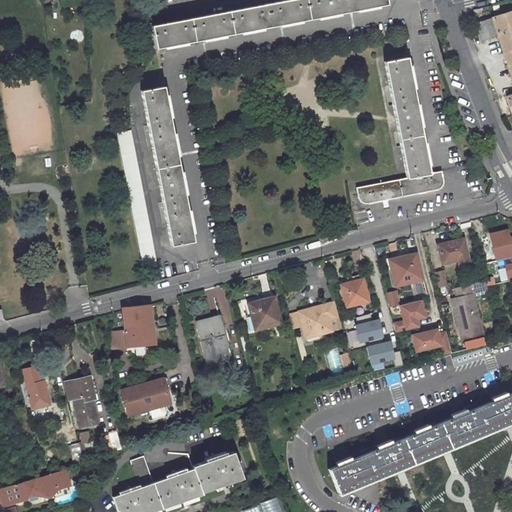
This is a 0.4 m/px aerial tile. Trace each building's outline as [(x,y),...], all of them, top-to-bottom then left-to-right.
[(386,6),(385,0),(290,0),(151,25),(155,48),(386,6)] [(511,11),(475,24),(481,41),(497,36),(511,80),(511,95),(506,97),(511,116),(511,115),(511,11)] [(430,175),(406,59),(384,63),(406,180),(356,190),(358,199),(359,202),(361,203),(362,204),(365,205),(369,206),(435,192),(439,191),(441,189),(442,186),(443,182),(441,173),(430,175)] [(194,241),(164,85),(141,90),(172,245),(194,241)] [(158,266),(131,131),(118,134),(145,269),(158,266)] [(511,256),(511,248),(508,230),(490,235),(497,260),(511,256)] [(468,257),(463,238),(439,244),(443,263),(457,259),(460,269),(470,266),(468,257)] [(417,254),(390,261),(395,284),(422,277),(417,254)] [(362,278),(360,274),(347,277),(348,282),(362,278)] [(367,300),(362,278),(348,282),(340,284),(346,305),(367,300)] [(453,299),(463,339),(484,334),(473,291),(488,287),(487,280),(471,284),(456,287),(458,297),(453,299)] [(386,293),(391,307),(400,304),(395,291),(386,293)] [(281,322),(274,296),(248,303),(250,312),(245,314),(250,330),(281,322)] [(334,299),(298,309),(302,325),(306,324),(308,331),(317,329),(319,333),(332,330),(329,320),(331,319),(334,327),(341,326),(338,315),(334,299)] [(394,323),(396,331),(418,326),(416,318),(425,316),(421,299),(400,304),(404,320),(394,323)] [(122,307),(122,310),(124,330),(110,332),(112,348),(154,344),(149,306),(122,307)] [(301,323),(298,310),(288,312),(292,326),(301,323)] [(358,317),(362,343),(386,338),(383,318),(372,320),(371,315),(358,317)] [(230,352),(221,320),(197,327),(206,359),(230,352)] [(317,329),(308,331),(306,324),(302,325),(305,337),(319,333),(317,329)] [(442,345),(444,354),(453,352),(448,332),(440,334),(439,329),(414,335),(418,351),(442,345)] [(371,365),(398,359),(394,340),(367,346),(371,365)] [(499,352),(496,344),(487,347),(489,355),(499,352)] [(350,364),(346,352),(339,354),(343,366),(350,364)] [(33,408),(50,403),(43,380),(37,382),(35,377),(39,376),(36,366),(22,371),(33,408)] [(93,392),(89,374),(69,380),(74,397),(82,426),(99,421),(92,399),(91,399),(89,392),(93,392)] [(170,401),(164,377),(123,389),(130,413),(170,401)] [(69,380),(64,381),(69,398),(74,397),(69,380)] [(353,485),(511,419),(511,393),(510,395),(509,392),(495,398),(496,400),(471,410),(470,408),(456,414),(457,416),(433,426),(432,423),(416,429),(417,432),(393,442),(392,439),(377,445),(378,448),(355,457),(354,455),(339,461),(341,463),(330,467),(340,492),(354,487),(353,485)] [(123,447),(118,431),(111,432),(116,449),(123,447)] [(81,441),(71,444),(77,464),(87,461),(81,441)] [(204,492),(244,478),(234,450),(194,464),(195,467),(154,481),(146,455),(132,460),(140,486),(113,495),(119,511),(153,511),(205,494),(204,492)] [(41,470),(37,457),(28,459),(32,473),(41,470)] [(2,488),(0,488),(0,498),(2,507),(25,500),(27,495),(38,492),(50,496),(55,489),(70,485),(65,468),(2,488)] [(284,511),(280,498),(239,511),(284,511)]
